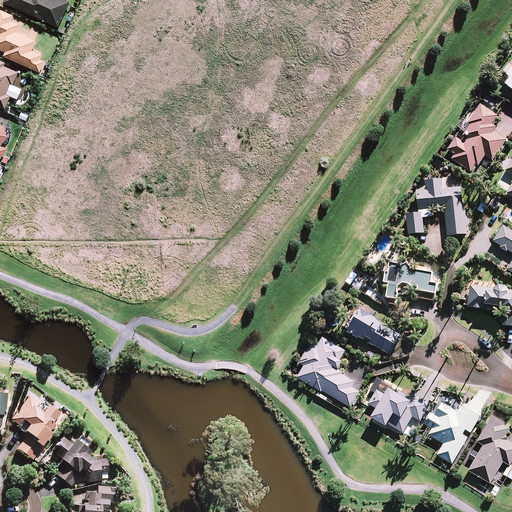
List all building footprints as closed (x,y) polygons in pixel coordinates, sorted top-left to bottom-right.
[(4,0),(3,3),(57,27),(69,2),(64,0),(4,0)] [(15,17),(0,9),(0,50),(4,53),(2,55),(37,73),(44,59),(41,58),(43,54),(33,50),(38,41),(17,31),(21,24),(13,21),(15,17)] [(12,83),(17,85),(20,78),(18,77),(20,72),(2,64),(3,63),(0,61),(0,106),(5,109),(11,95),(8,94),(12,83)] [(511,64),(510,63),(503,72),(510,78),(505,85),(511,90),(511,64)] [(497,116),(480,106),(463,133),(469,137),(465,144),(456,138),(448,150),(455,155),(451,160),(473,174),(485,156),(493,161),(506,140),(494,132),(497,128),(492,125),(497,116)] [(27,121),(29,115),(20,111),(18,118),(27,121)] [(442,190),(441,180),(426,181),(427,191),(416,192),(419,214),(407,216),(408,235),(424,233),(422,218),(432,217),(432,213),(441,212),(440,207),(444,207),(447,236),(466,235),(462,188),(442,190)] [(511,230),(511,231),(503,226),(493,241),(501,246),(500,249),(507,253),(508,251),(511,253),(511,261),(507,270),(511,272),(511,230)] [(383,283),(388,284),(385,299),(397,300),(399,287),(402,283),(408,284),(410,286),(418,287),(416,298),(434,301),(436,284),(431,284),(432,273),(411,270),(406,263),(400,265),(389,263),(388,273),(385,272),(383,283)] [(362,286),(356,280),(351,286),(357,292),(362,286)] [(481,304),(493,306),(493,309),(492,314),(503,316),(502,325),(511,326),(511,291),(507,291),(507,289),(506,287),(498,286),(495,287),(495,289),(471,285),(467,307),(481,309),(481,304)] [(364,340),(366,337),(372,340),(370,344),(389,355),(401,333),(359,310),(347,331),(364,340)] [(353,405),(355,406),(360,399),(357,397),(360,393),(351,387),(354,382),(342,375),(343,372),(338,369),(343,361),(341,360),(346,352),(323,338),(317,347),(311,344),(300,363),(305,366),(297,378),(321,392),(322,390),(351,408),(353,405)] [(408,401),(388,389),(385,395),(377,391),(369,404),(377,409),(371,418),(386,426),(388,424),(403,433),(412,416),(421,422),(431,405),(412,394),(408,401)] [(0,433),(1,433),(1,428),(4,429),(5,418),(8,419),(10,398),(0,396),(0,433)] [(42,406),(31,398),(13,421),(28,433),(27,435),(30,437),(19,451),(34,463),(54,437),(52,436),(57,429),(55,427),(62,418),(43,404),(42,406)] [(458,412),(442,403),(435,416),(439,418),(429,435),(443,443),(436,455),(452,464),(480,417),(461,406),(458,412)] [(468,471),(490,484),(503,462),(510,466),(511,461),(511,443),(504,439),(511,427),(492,416),(468,458),(474,461),(468,471)] [(74,440),(79,432),(73,428),(68,435),(74,440)] [(79,444),(78,443),(76,447),(65,439),(54,454),(64,462),(63,464),(66,466),(58,477),(73,489),(81,478),(90,485),(104,483),(102,476),(111,475),(108,461),(97,463),(91,458),(93,455),(88,451),(92,446),(83,438),(79,444)] [(110,511),(111,504),(117,505),(118,491),(100,489),(99,495),(87,494),(86,508),(81,508),(80,511),(110,511)]
